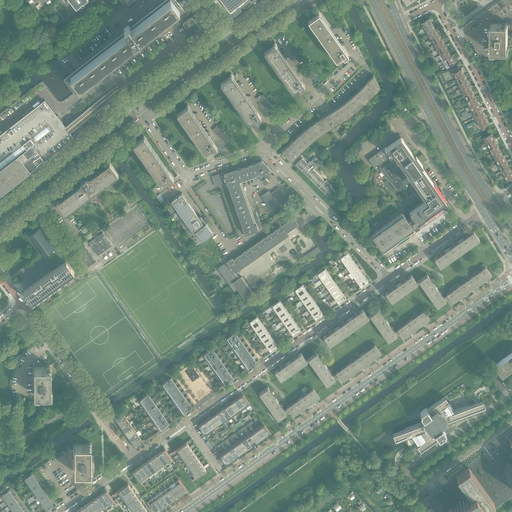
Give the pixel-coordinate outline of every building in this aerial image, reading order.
[(35,0),(36,0),(43,1),(45,0),(60,0),(71,13),(80,5),(82,7),(84,5),(83,3),(86,0),(35,0)] [(92,81),(183,10),(175,0),(165,0),(136,23),(135,24),(130,28),(129,25),(124,29),(125,31),(123,33),(81,66),(75,71),(71,74),(70,75),(64,79),(74,93),(75,94),(82,89),(85,86),(92,81)] [(217,0),(230,16),(249,0),(217,0)] [(466,35),(500,11),(511,2),(511,0),(501,0),(461,28),(466,35)] [(76,23),(84,17),(80,13),(73,19),(76,23)] [(344,50),(333,33),(319,15),(319,14),(308,21),(336,60),(340,57),(341,60),(348,55),(344,50)] [(201,29),(195,21),(191,17),(182,24),(185,27),(192,36),(193,38),(202,31),(201,29)] [(433,24),(429,19),(422,23),(425,29),(433,24)] [(436,29),(433,24),(425,29),(428,34),(436,29)] [(500,37),(500,24),(491,24),(491,37),(500,37)] [(508,37),(508,24),(500,24),(500,37),(508,37)] [(439,34),(436,29),(428,34),(431,39),(439,34)] [(442,40),(439,34),(431,39),(435,44),(442,40)] [(500,51),(500,37),(491,37),(491,51),(500,51)] [(508,51),(508,39),(508,37),(500,37),(500,51),(508,51)] [(445,45),(442,40),(435,44),(438,49),(445,45)] [(300,81),(291,67),(275,45),(264,52),(292,91),(296,88),(298,91),(304,86),(301,81),(300,81)] [(448,50),(445,45),(438,49),(441,54),(448,50)] [(451,55),(448,50),(441,54),(444,59),(451,55)] [(453,62),(455,61),(451,55),(444,59),(449,68),(454,65),(453,62)] [(464,75),(462,69),(454,73),(457,79),(464,75)] [(257,112),(233,78),(231,75),(221,83),(248,122),(252,119),(254,122),(260,117),(261,117),(257,112)] [(359,108),(364,103),(380,89),(373,75),(366,82),(360,89),(355,93),(350,98),(344,102),(339,106),(333,110),(322,116),(326,122),(330,128),(334,126),(339,123),(346,118),(353,113),(359,108)] [(467,80),(464,75),(457,79),(459,84),(467,80)] [(470,86),(467,80),(459,84),(462,90),(470,86)] [(472,91),(470,86),(462,90),(465,95),(472,91)] [(475,97),(472,91),(465,95),(467,101),(475,97)] [(478,102),(475,97),(467,101),(470,106),(478,102)] [(0,193),(1,193),(1,192),(4,190),(6,188),(7,187),(7,188),(8,187),(9,186),(11,184),(14,182),(15,182),(15,181),(18,179),(21,176),(22,177),(22,176),(28,171),(29,171),(29,170),(35,165),(36,166),(36,165),(37,165),(36,164),(37,164),(39,162),(43,159),(43,160),(44,159),(47,156),(50,154),(51,154),(51,153),(57,148),(58,149),(58,148),(60,146),(64,143),(65,143),(65,142),(72,137),(72,138),(72,137),(66,130),(67,130),(66,130),(61,123),(56,117),(55,116),(56,116),(55,115),(55,116),(50,109),(50,108),(44,102),(45,102),(44,101),(44,102),(37,107),(30,112),(30,113),(23,118),(16,123),(15,124),(16,124),(9,129),(8,129),(8,130),(1,135),(0,135),(0,193)] [(481,107),(478,102),(470,106),(473,111),(481,107)] [(213,143),(189,109),(187,106),(187,107),(186,106),(185,106),(186,107),(177,114),(205,153),(209,150),(210,152),(217,148),(213,142),(213,143)] [(483,113),(481,107),(473,111),(476,117),(483,113)] [(486,118),(483,113),(476,117),(478,122),(486,118)] [(313,140),(319,136),(324,132),(330,128),(326,122),(322,116),(319,119),(320,120),(317,122),(316,120),(314,122),(313,123),(314,125),(311,126),(310,125),(307,128),(308,129),(306,131),(304,129),(301,132),(302,134),(300,136),(299,134),(296,137),(297,139),(295,141),(293,139),(281,151),(291,161),(296,156),(303,149),(308,144),(313,140)] [(489,124),(486,118),(478,122),(482,131),(488,128),(487,125),(489,124)] [(419,160),(416,156),(414,157),(402,138),(402,137),(400,134),(394,138),(391,140),(389,142),(385,145),(386,147),(384,148),(375,154),(374,155),(371,158),(370,158),(368,159),(370,162),(371,163),(374,167),(374,168),(379,164),(380,166),(379,167),(396,190),(397,190),(397,191),(399,191),(400,190),(401,190),(403,188),(403,187),(404,186),(403,186),(403,185),(407,183),(404,179),(408,176),(426,201),(412,211),(415,215),(420,222),(425,218),(440,207),(442,206),(441,204),(446,201),(443,198),(445,196),(445,195),(441,191),(440,191),(439,192),(436,187),(421,166),(422,165),(419,160)] [(495,139),(492,134),(484,138),(487,144),(495,139)] [(169,173),(146,140),(144,137),(133,145),(145,162),(161,184),(165,181),(167,183),(169,181),(169,182),(173,179),(170,173),(169,173)] [(498,145),(495,139),(487,144),(490,149),(498,145)] [(500,150),(498,145),(490,149),(493,154),(500,150)] [(503,155),(500,150),(493,154),(496,159),(503,155)] [(506,161),(503,155),(496,159),(499,165),(506,161)] [(325,181),(313,169),(321,162),(315,157),(308,164),(302,158),(298,161),(295,164),(330,199),(336,193),(330,187),(331,185),(332,185),(329,183),(326,180),(325,181)] [(258,230),(255,221),(251,208),(241,182),(258,176),(265,183),(268,180),(265,177),(268,174),(272,170),(262,160),(213,177),(216,185),(226,181),(245,234),(249,233),(258,230)] [(509,166),(506,161),(499,165),(501,170),(509,166)] [(91,195),(102,186),(101,185),(104,183),(105,184),(112,179),(111,178),(114,176),(115,177),(118,174),(109,162),(106,164),(92,175),(92,176),(90,176),(88,177),(88,176),(87,176),(87,175),(85,175),(82,177),(81,178),(80,181),(81,181),(80,184),(79,185),(59,200),(56,202),(65,214),(68,211),(67,210),(69,209),(70,210),(73,208),(72,207),(75,204),(76,206),(83,201),(82,199),(85,197),(86,198),(89,196),(88,194),(90,193),(91,195)] [(511,171),(511,170),(509,166),(501,170),(504,175),(511,171)] [(287,200),(279,189),(271,194),(269,191),(261,196),(272,211),(287,200)] [(198,217),(191,208),(186,200),(187,200),(182,193),(170,201),(178,211),(193,233),(195,232),(201,241),(205,238),(206,240),(211,237),(210,235),(213,233),(212,233),(206,223),(205,224),(202,220),(203,219),(200,216),(198,217)] [(415,225),(420,222),(415,215),(410,219),(405,211),(373,233),(379,241),(377,242),(379,244),(380,243),(385,250),(413,230),(414,229),(413,228),(416,226),(415,225)] [(253,293),(241,276),(239,278),(235,273),(235,272),(241,268),(288,235),(289,235),(286,232),(291,229),(291,230),(298,226),(297,225),(298,224),(293,217),(292,217),(291,215),(284,220),(286,222),(281,225),(281,226),(278,228),(277,228),(275,230),(272,233),(271,232),(268,234),(269,235),(265,237),(265,236),(262,238),(263,239),(259,242),(259,241),(256,243),(252,246),(249,248),(250,248),(246,251),(246,250),(243,252),(243,253),(240,255),(239,254),(237,256),(237,257),(234,259),(234,260),(232,257),(226,262),(227,262),(224,265),(223,264),(223,265),(218,268),(228,282),(228,283),(230,282),(231,283),(229,285),(234,292),(237,289),(244,299),(253,293)] [(57,247),(41,224),(26,235),(42,258),(57,247)] [(466,249),(479,240),(473,231),(460,240),(466,249)] [(112,246),(102,233),(88,242),(98,256),(112,246)] [(453,258),(463,251),(466,249),(460,240),(447,249),(453,258)] [(95,262),(90,255),(90,254),(90,255),(84,246),(76,252),(77,252),(83,260),(82,260),(83,260),(88,267),(87,267),(95,262)] [(23,281),(18,284),(23,291),(33,305),(76,274),(57,247),(42,258),(19,275),(23,281)] [(440,267),(453,258),(447,249),(434,259),(440,267)] [(351,258),(350,256),(351,256),(347,253),(340,258),(344,263),(351,258)] [(347,268),(354,263),(353,261),(354,261),(351,258),(344,263),(347,268)] [(351,273),(358,268),(358,267),(357,268),(357,266),(357,265),(354,263),(347,268),(351,273)] [(492,276),(485,267),(472,276),(478,285),(479,284),(478,284),(481,282),(484,281),(483,280),(485,279),(486,279),(488,278),(488,277),(491,275),(491,276),(492,276)] [(328,274),(327,272),(328,272),(325,269),(325,268),(317,274),(321,279),(328,274)] [(354,277),(361,272),(360,271),(361,270),(361,271),(361,270),(358,268),(351,273),(354,277)] [(358,282),(365,277),(364,277),(363,276),(364,275),(361,272),(354,277),(358,282)] [(325,284),(332,279),(331,278),(331,279),(330,277),(331,277),(328,274),(321,279),(325,284)] [(405,293),(418,283),(411,274),(398,284),(405,293)] [(436,287),(434,284),(427,274),(418,280),(427,294),(436,287)] [(478,285),(472,276),(459,285),(465,294),(465,293),(468,291),(471,290),(470,289),(471,289),(472,288),(472,289),(473,289),(475,287),(475,286),(477,284),(478,285)] [(368,282),(367,281),(367,280),(368,280),(365,277),(358,282),(361,288),(362,287),(368,282)] [(328,289),(335,284),(335,283),(334,282),(335,282),(335,281),(332,279),(325,284),(328,289)] [(331,293),(338,288),(337,287),(338,286),(338,287),(338,286),(335,284),(328,289),(331,293)] [(405,293),(398,284),(385,293),(391,302),(405,293)] [(306,290),(304,288),(305,288),(302,285),(295,290),(299,295),(306,290)] [(465,294),(459,285),(446,295),(448,298),(452,303),(453,303),(452,302),(455,300),(455,301),(458,299),(457,298),(459,297),(459,298),(462,296),(461,296),(464,293),(465,294)] [(443,297),(440,293),(436,287),(427,294),(437,307),(446,301),(446,300),(443,297)] [(335,298),(342,293),(341,292),(341,291),(342,291),(338,288),(331,293),(335,298)] [(309,295),(308,293),(309,293),(306,290),(299,295),(302,300),(309,295)] [(339,303),(346,298),(345,298),(344,297),(345,296),(342,293),(335,298),(339,304),(339,303)] [(312,300),(311,298),(312,298),(312,297),(309,295),(302,300),(306,304),(312,300)] [(316,304),(315,303),(315,302),(315,303),(316,302),(312,300),(306,304),(309,309),(316,304)] [(283,306),(282,304),(283,304),(279,301),(272,306),(276,311),(283,306)] [(319,309),(318,308),(319,307),(316,304),(309,309),(312,314),(319,309)] [(279,316),(286,311),(285,309),(286,309),(283,306),(276,311),(279,316)] [(323,315),(323,314),(322,313),(322,312),(323,312),(319,309),(312,314),(316,319),(323,315)] [(369,318),(363,309),(349,318),(356,327),(369,318)] [(388,322),(385,319),(378,309),(369,315),(379,328),(388,322)] [(424,323),(426,321),(429,319),(429,320),(430,319),(423,310),(410,320),(416,328),(417,328),(416,328),(419,326),(420,326),(422,324),(423,322),(424,323)] [(290,316),(290,315),(289,316),(288,314),(289,314),(289,313),(286,311),(279,316),(283,321),(290,316)] [(286,325),(293,321),(293,320),(292,319),(293,319),(293,318),(290,316),(283,321),(286,325)] [(260,322),(259,320),(260,320),(257,317),(250,322),(253,327),(260,322)] [(356,327),(349,318),(336,328),(342,336),(356,327)] [(416,328),(410,320),(397,329),(397,330),(400,333),(403,338),(404,338),(403,337),(406,335),(407,335),(409,333),(408,333),(410,332),(411,332),(413,331),(413,330),(416,328),(416,329),(416,328)] [(290,330),(297,325),(296,325),(295,324),(296,323),(296,324),(296,323),(293,321),(286,325),(290,330)] [(257,332),(264,327),(263,327),(262,325),(263,325),(260,322),(253,327),(257,332)] [(397,335),(394,332),(391,327),(388,322),(379,328),(388,341),(397,335)] [(300,331),(300,330),(299,329),(299,328),(300,328),(297,325),(290,330),(293,336),(294,335),(300,331)] [(260,337),(267,332),(266,330),(267,330),(264,327),(257,332),(260,337)] [(342,336),(336,328),(323,337),(329,346),(342,336)] [(228,344),(238,337),(236,334),(239,333),(237,331),(225,339),(228,344)] [(263,342),(271,337),(270,336),(270,337),(269,335),(270,335),(270,334),(267,332),(260,337),(263,342)] [(232,349),(242,342),(240,339),(242,338),(241,335),(238,337),(228,344),(232,349)] [(267,346),(274,341),(273,340),(274,339),(271,337),(263,342),(267,346)] [(235,354),(245,347),(243,344),(246,342),(244,340),(242,342),(232,349),(235,354)] [(278,347),(277,346),(276,345),(277,344),(274,341),(267,346),(271,352),(271,351),(278,347)] [(239,359),(249,352),(247,349),(249,347),(248,345),(245,347),(235,354),(239,359)] [(381,354),(375,345),(361,354),(368,363),(368,362),(367,362),(370,360),(371,360),(373,359),(373,358),(374,357),(375,357),(377,356),(377,355),(380,353),(380,354),(381,354)] [(206,360),(216,353),(214,350),(216,349),(215,347),(202,356),(206,360)] [(242,364),(252,357),(250,354),(253,352),(251,350),(249,352),(239,359),(242,364)] [(209,365),(219,358),(217,355),(220,354),(218,352),(216,353),(206,360),(209,365)] [(326,366),(320,358),(316,352),(308,359),(317,372),(326,366)] [(511,352),(494,366),(502,376),(511,369),(511,352)] [(307,361),(301,353),(288,362),(294,371),(307,361)] [(368,363),(361,354),(348,363),(354,372),(355,372),(354,371),(357,369),(358,370),(360,368),(360,367),(361,366),(362,367),(364,365),(364,364),(367,362),(367,363),(368,363)] [(246,369),(256,362),(254,359),(256,357),(255,355),(252,357),(242,364),(246,369)] [(213,370),(223,363),(221,360),(223,359),(222,356),(219,358),(209,365),(213,370)] [(216,375),(226,368),(224,365),(226,363),(225,361),(223,363),(213,370),(216,375)] [(294,371),(288,362),(274,371),(281,380),(294,371)] [(354,372),(348,363),(335,373),(336,373),(338,376),(341,382),(342,381),(341,380),(344,378),(345,379),(347,377),(347,376),(348,375),(349,376),(351,374),(354,372)] [(220,380),(230,373),(228,370),(230,368),(228,366),(226,368),(216,375),(220,380)] [(335,379),(333,375),(326,366),(317,372),(326,385),(335,379)] [(51,394),(51,382),(51,367),(35,367),(35,394),(51,394)] [(233,378),(231,375),(233,373),(232,371),(230,373),(220,380),(223,385),(233,378)] [(164,390),(174,383),(172,380),(175,378),(173,376),(161,385),(164,390)] [(168,395),(178,387),(176,385),(178,383),(177,381),(174,383),(164,390),(168,395)] [(171,400),(181,392),(179,390),(182,388),(180,386),(178,387),(168,395),(171,400)] [(277,400),(275,397),(268,387),(259,393),(268,406),(277,400)] [(313,401),(315,399),(318,397),(319,397),(313,388),(300,398),(306,406),(306,405),(309,403),(309,404),(311,402),(311,401),(313,400),(313,401)] [(175,405),(185,397),(183,394),(185,393),(184,391),(181,392),(171,400),(175,405)] [(141,406),(152,399),(150,396),(152,394),(150,392),(138,401),(141,406)] [(243,394),(238,397),(246,408),(250,405),(243,394)] [(178,409),(188,402),(186,399),(189,398),(187,396),(185,397),(175,405),(178,409)] [(421,422),(393,432),(393,434),(395,440),(402,437),(403,439),(409,436),(412,435),(417,443),(416,444),(417,445),(417,446),(411,450),(415,455),(418,452),(421,450),(421,451),(422,452),(426,448),(445,435),(444,434),(446,433),(442,428),(441,429),(439,425),(485,408),(485,407),(483,401),(476,403),(469,406),(469,404),(462,407),(453,410),(448,404),(449,403),(448,402),(449,402),(445,397),(444,396),(426,408),(420,412),(421,414),(420,415),(423,420),(425,419),(427,422),(422,423),(421,422)] [(145,411),(155,404),(153,401),(155,399),(154,397),(152,399),(141,406),(145,411)] [(238,397),(234,400),(241,411),(246,408),(238,397)] [(306,406),(300,398),(286,407),(287,408),(289,411),(293,416),(293,415),(296,413),(298,411),(300,410),(302,409),(302,408),(305,406),(305,407),(306,406)] [(182,415),(192,407),(190,404),(192,403),(191,400),(188,402),(178,409),(182,415)] [(234,400),(229,404),(237,414),(241,411),(234,400)] [(287,408),(284,409),(284,410),(277,400),(268,406),(278,420),(286,413),(289,411),(287,408)] [(148,416),(158,408),(157,406),(159,404),(157,402),(155,404),(145,411),(148,416)] [(229,404),(225,407),(232,417),(237,414),(229,404)] [(152,421),(162,413),(160,411),(162,409),(161,407),(158,408),(148,416),(152,421)] [(225,407),(221,410),(228,420),(232,417),(225,407)] [(221,410),(216,413),(224,424),(228,420),(221,410)] [(118,422),(126,417),(122,412),(114,418),(118,422)] [(155,426),(165,418),(163,415),(166,414),(164,412),(162,413),(152,421),(155,426)] [(216,413),(212,416),(219,427),(224,424),(216,413)] [(212,416),(207,419),(215,430),(219,427),(212,416)] [(121,427),(129,422),(126,417),(118,422),(121,427)] [(159,431),(169,423),(167,420),(169,419),(168,417),(165,418),(155,426),(159,431)] [(207,419),(203,422),(210,433),(215,430),(207,419)] [(125,432),(133,427),(129,422),(121,427),(125,432)] [(203,422),(198,426),(206,436),(210,433),(203,422)] [(263,422),(258,426),(266,436),(270,433),(263,422)] [(258,426),(254,429),(261,439),(266,436),(258,426)] [(128,437),(136,432),(133,427),(125,432),(128,437)] [(254,429),(249,432),(257,442),(261,439),(254,429)] [(132,442),(140,437),(136,432),(128,437),(132,442)] [(249,432),(245,435),(253,446),(257,442),(249,432)] [(511,496),(511,433),(500,442),(496,439),(490,442),(495,446),(493,447),(495,449),(489,453),(495,461),(491,464),(484,453),(450,477),(448,479),(447,480),(442,476),(436,481),(441,484),(429,493),(430,495),(425,499),(431,508),(428,511),(490,511),(495,509),(511,497),(511,496)] [(245,435),(241,438),(248,449),(253,446),(245,435)] [(135,447),(143,442),(145,440),(144,439),(142,440),(140,437),(132,442),(135,447)] [(241,438),(236,441),(244,452),(248,449),(241,438)] [(236,441),(232,444),(239,455),(244,452),(236,441)] [(206,470),(195,454),(186,442),(172,452),(169,455),(165,449),(133,471),(137,477),(140,481),(143,485),(174,463),(175,463),(178,460),(192,480),(206,470)] [(91,471),(91,444),(75,444),(75,472),(91,471)] [(232,444),(227,448),(235,458),(239,455),(232,444)] [(227,448),(223,451),(230,461),(235,458),(227,448)] [(223,451),(218,454),(226,465),(230,461),(223,451)] [(35,480),(34,477),(32,475),(32,474),(27,477),(25,479),(28,484),(35,480)] [(368,477),(362,481),(365,486),(371,482),(368,477)] [(187,491),(181,482),(178,479),(174,482),(176,485),(182,494),(187,491)] [(39,485),(38,483),(35,480),(28,484),(32,489),(39,485)] [(182,494),(176,485),(174,482),(169,485),(171,488),(178,497),(182,494)] [(147,511),(148,511),(136,496),(128,484),(114,494),(111,496),(106,490),(75,511),(106,511),(116,505),(117,505),(120,503),(126,511),(147,511)] [(42,490),(41,487),(39,485),(32,489),(36,495),(42,490)] [(178,497),(171,488),(169,485),(165,488),(167,491),(173,500),(178,497)] [(173,500),(167,491),(165,488),(161,491),(163,494),(169,503),(173,500)] [(12,496),(11,493),(9,491),(9,490),(4,493),(5,493),(2,495),(6,500),(12,496)] [(46,495),(45,493),(42,490),(36,495),(39,500),(46,495)] [(169,503),(163,494),(161,491),(156,494),(158,497),(165,506),(169,503)] [(165,506),(158,497),(156,494),(152,497),(154,500),(160,509),(165,506)] [(349,494),(344,498),(347,502),(352,498),(349,494)] [(50,500),(48,498),(46,495),(39,500),(43,505),(50,500)] [(16,501),(15,499),(12,496),(6,500),(9,506),(16,501)] [(156,511),(160,509),(154,500),(152,497),(148,500),(147,500),(147,501),(154,511),(156,511)] [(389,499),(384,503),(387,507),(392,503),(389,499)] [(53,505),(50,500),(43,505),(46,510),(47,510),(49,508),(53,505)] [(20,506),(18,503),(16,501),(9,506),(13,511),(20,506)] [(338,502),(332,506),(335,511),(341,507),(338,502)]
